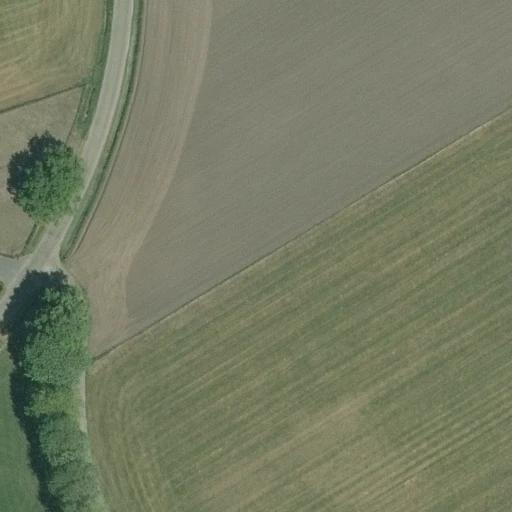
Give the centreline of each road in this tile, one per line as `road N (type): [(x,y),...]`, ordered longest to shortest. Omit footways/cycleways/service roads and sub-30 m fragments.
road 1 (unclassified): [(40,266),(87,175),(109,104),(123,0)]
road 2 (unclassified): [(100,511),(79,431),(78,303),(40,266)]
